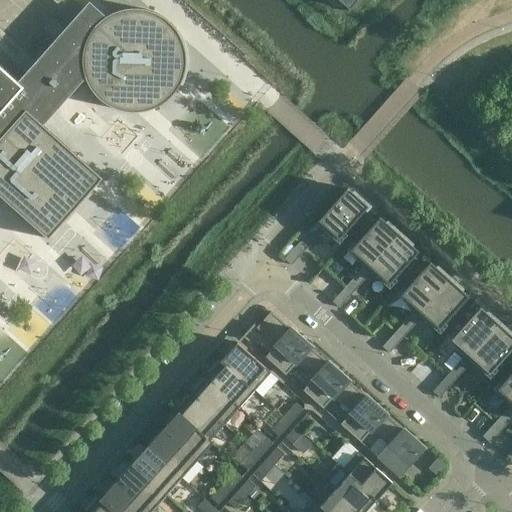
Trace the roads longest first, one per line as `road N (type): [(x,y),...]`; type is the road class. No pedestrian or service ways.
road 1 (residential): [(49,511),(269,269)]
road 2 (residential): [(498,473),(269,269)]
